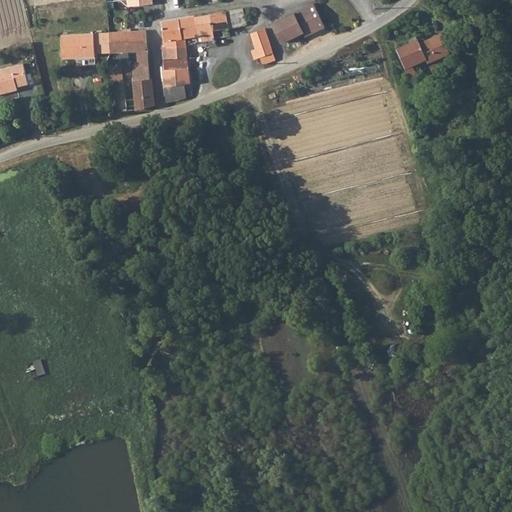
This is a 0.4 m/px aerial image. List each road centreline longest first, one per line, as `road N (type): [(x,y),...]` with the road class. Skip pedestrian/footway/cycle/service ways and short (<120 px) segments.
road 1 (unclassified): [(408,0),(369,27),(225,92),(0,158)]
road 2 (track): [(244,84),(302,234),(323,255),(364,273),(382,299)]
